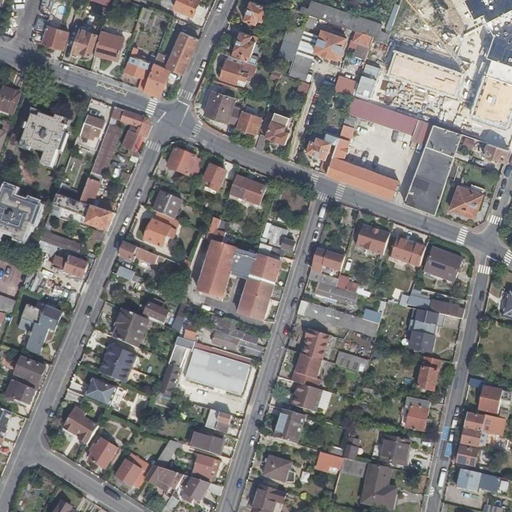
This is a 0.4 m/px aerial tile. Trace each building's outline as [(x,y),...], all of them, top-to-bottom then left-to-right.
[(43,0),(40,12),(51,15),(55,0),(43,0)] [(141,5),(127,0),(120,0),(120,2),(119,1),(115,13),(122,15),(121,19),(128,21),(129,18),(136,20),(141,5)] [(179,0),(176,8),(194,15),(197,7),(195,5),(197,0),(179,0)] [(268,7),(251,1),(245,22),(258,27),(260,21),(264,23),(268,7)] [(377,38),(379,32),(382,25),(312,1),(309,9),(302,7),(300,12),(310,15),(322,19),(354,30),(374,37),(377,38)] [(377,38),(387,41),(395,20),(399,7),(394,6),(384,34),(379,32),(377,38)] [(322,19),(310,15),(307,25),(318,29),(322,19)] [(48,25),(43,42),(65,48),(69,31),(48,25)] [(300,45),(306,29),(290,25),(285,40),(300,45)] [(498,44),(496,50),(511,56),(511,31),(500,27),(495,43),(498,44)] [(98,35),(81,29),(73,51),(82,54),(83,52),(91,55),(98,35)] [(347,39),(323,30),(316,52),(339,61),(347,39)] [(374,37),(354,30),(351,41),(364,45),(357,65),(364,67),(374,37)] [(95,52),(109,57),(118,60),(124,39),(101,31),(95,52)] [(184,75),(200,39),(182,31),(174,51),(177,52),(175,59),(159,52),(155,62),(159,64),(171,69),(184,75)] [(236,53),(234,57),(246,61),(248,62),(249,57),(252,58),(257,42),(253,41),(254,36),(241,32),(234,52),(236,53)] [(298,53),(300,45),(285,40),(280,55),(295,60),(298,53)] [(469,67),(471,59),(446,52),(444,60),(469,67)] [(314,59),(298,53),(295,60),(295,62),(311,66),(314,59)] [(142,76),(149,79),(154,64),(141,59),(137,58),(132,56),(126,71),(142,76)] [(234,57),(230,56),(222,79),(239,84),(241,78),(248,81),(250,76),(242,73),(246,61),(234,57)] [(511,83),(511,68),(487,60),(482,73),(511,83)] [(145,91),(163,97),(164,95),(162,94),(168,78),(171,69),(159,64),(155,62),(154,64),(149,79),(145,91)] [(309,73),(292,68),(290,76),(306,81),(309,73)] [(278,81),(281,73),(273,71),(270,78),(278,81)] [(138,88),(145,91),(149,79),(142,76),(138,88)] [(353,98),(358,84),(347,80),(342,94),(353,98)] [(298,90),(308,94),(311,85),(301,81),(298,90)] [(20,92),(0,84),(0,108),(12,113),(20,92)] [(241,117),(243,112),(232,108),(236,100),(212,92),(204,115),(227,123),(228,122),(238,125),(241,117)] [(418,119),(353,98),(348,113),(413,135),(418,119)] [(148,118),(115,106),(109,122),(114,124),(116,118),(140,127),(137,133),(130,130),(123,146),(136,151),(143,136),(147,138),(152,126),(150,118),(148,118)] [(106,122),(88,115),(83,130),(101,137),(106,122)] [(332,161),(328,175),(393,199),(400,180),(345,160),(356,129),(355,128),(358,118),(348,115),(332,161)] [(34,133),(39,119),(29,116),(28,118),(30,119),(27,128),(23,127),(21,132),(25,134),(19,148),(27,151),(34,133)] [(261,124),(241,117),(238,125),(238,128),(257,135),(261,124)] [(44,167),(59,125),(54,124),(39,118),(39,119),(34,133),(27,151),(41,156),(38,164),(44,167)] [(267,119),(257,148),(264,151),(268,139),(286,145),(291,132),(287,130),(288,126),(267,119)] [(425,146),(407,204),(436,214),(454,158),(461,140),(462,135),(418,119),(413,135),(411,141),(425,146)] [(109,122),(92,172),(103,176),(121,127),(114,124),(109,122)] [(68,129),(59,125),(44,167),(51,169),(55,156),(60,157),(66,139),(62,138),(65,131),(67,132),(68,129)] [(472,136),(488,142),(491,133),(475,128),(472,136)] [(483,155),(505,162),(509,151),(462,135),(461,140),(485,149),(483,155)] [(325,159),(320,172),(328,175),(332,161),(327,160),(334,142),(318,136),(316,141),(312,140),(307,153),(325,159)] [(168,168),(195,179),(203,160),(175,149),(168,168)] [(54,174),(60,157),(55,156),(51,169),(50,172),(54,174)] [(227,171),(210,164),(205,180),(221,187),(227,171)] [(92,172),(81,201),(91,204),(96,189),(97,187),(99,182),(102,183),(104,176),(103,176),(92,172)] [(120,182),(129,184),(131,174),(122,172),(120,182)] [(267,188),(246,179),(239,197),(261,205),(267,188)] [(484,194),(461,186),(453,209),(475,217),(484,194)] [(51,210),(58,212),(108,230),(116,213),(112,212),(98,207),(91,204),(81,201),(57,192),(51,210)] [(0,227),(3,220),(11,196),(4,193),(0,203),(0,227)] [(156,212),(176,220),(184,201),(165,193),(156,212)] [(14,239),(18,241),(30,208),(26,206),(13,202),(14,197),(11,196),(3,220),(0,227),(0,235),(0,234),(14,239)] [(98,207),(112,212),(115,203),(101,198),(98,207)] [(18,241),(24,243),(29,229),(33,230),(40,212),(30,208),(18,241)] [(173,229),(176,220),(156,212),(153,219),(151,219),(143,239),(161,246),(169,227),(173,229)] [(208,233),(203,231),(200,240),(213,244),(217,231),(218,230),(221,220),(214,217),(208,233)] [(230,224),(221,220),(218,230),(227,233),(230,224)] [(227,233),(233,235),(236,225),(230,224),(227,233)] [(271,226),(264,224),(259,236),(267,239),(271,226)] [(290,232),(271,226),(267,239),(271,240),(270,244),(293,250),(295,244),(287,241),(290,232)] [(381,252),(387,234),(362,227),(356,244),(381,252)] [(44,229),(40,240),(51,243),(58,246),(79,253),(81,249),(76,248),(78,243),(72,241),(71,242),(48,233),(49,231),(44,229)] [(90,236),(104,241),(107,234),(93,229),(90,236)] [(264,247),(217,231),(213,244),(208,258),(203,276),(197,292),(223,301),(233,273),(249,277),(238,313),(262,321),(284,250),(270,246),(265,244),(264,247)] [(40,240),(37,248),(48,252),(51,243),(40,240)] [(125,241),(119,256),(136,263),(138,259),(154,265),(158,255),(125,241)] [(400,261),(418,266),(423,247),(406,241),(400,261)] [(51,243),(48,252),(55,254),(58,246),(51,243)] [(317,249),(308,279),(319,283),(326,285),(336,255),(317,249)] [(465,258),(435,249),(428,273),(459,282),(465,258)] [(36,251),(33,259),(41,262),(44,254),(36,251)] [(53,266),(55,267),(76,274),(84,277),(89,263),(82,261),(83,258),(80,257),(79,259),(71,257),(70,259),(57,255),(53,266)] [(181,265),(190,269),(193,263),(183,259),(181,265)] [(137,282),(147,287),(149,282),(134,275),(135,272),(120,266),(117,273),(137,282)] [(76,274),(55,267),(54,270),(74,278),(76,274)] [(147,294),(150,288),(147,287),(137,282),(135,289),(147,294)] [(347,282),(344,290),(354,293),(356,285),(347,282)] [(344,290),(335,288),(326,285),(319,283),(316,294),(355,306),(358,295),(354,293),(344,290)] [(165,303),(167,296),(150,288),(147,294),(156,299),(165,303)] [(0,296),(0,310),(12,315),(17,303),(0,296)] [(461,320),(464,309),(410,296),(407,307),(461,320)] [(165,303),(156,299),(153,300),(152,304),(149,303),(143,316),(151,320),(164,325),(169,311),(163,308),(165,303)] [(375,337),(379,324),(374,323),(309,304),(305,317),(375,337)] [(45,312),(29,305),(22,322),(35,327),(25,350),(40,356),(49,332),(54,334),(62,316),(46,310),(45,312)] [(197,308),(190,306),(189,309),(185,319),(192,321),(197,308)] [(139,347),(151,320),(143,316),(125,308),(113,336),(139,347)] [(214,325),(213,329),(217,331),(223,334),(240,340),(250,343),(254,344),(256,339),(242,333),(233,330),(234,324),(211,315),(209,323),(214,325)] [(420,317),(416,333),(425,335),(428,319),(420,317)] [(185,319),(180,332),(178,337),(193,341),(198,323),(192,321),(185,319)] [(437,321),(428,319),(425,335),(434,337),(437,321)] [(510,332),(491,327),(486,345),(506,350),(510,332)] [(332,337),(308,330),(303,344),(306,345),(305,346),(302,355),(321,361),(323,362),(324,362),(332,337)] [(236,351),(237,349),(240,340),(223,334),(217,331),(212,343),(236,351)] [(425,335),(416,333),(414,332),(410,349),(431,353),(434,337),(425,335)] [(196,342),(193,341),(178,337),(175,344),(177,345),(160,391),(170,395),(187,347),(194,350),(196,342)] [(237,349),(247,353),(250,343),(240,340),(237,349)] [(253,359),(196,342),(194,350),(184,378),(240,396),(253,359)] [(261,347),(254,344),(250,343),(247,353),(258,357),(261,347)] [(112,345),(101,372),(124,382),(135,354),(112,345)] [(365,373),(369,360),(340,351),(336,364),(365,373)] [(295,372),(292,381),(296,383),(299,384),(317,389),(319,381),(315,380),(321,361),(302,355),(298,366),(300,367),(298,373),(295,372)] [(438,362),(425,358),(422,368),(421,368),(416,386),(433,390),(437,372),(436,372),(438,362)] [(37,390),(38,389),(46,367),(32,361),(24,383),(21,382),(20,384),(37,390)] [(94,376),(85,396),(109,406),(118,387),(94,376)] [(483,387),(485,382),(469,378),(467,387),(482,390),(483,387)] [(21,382),(14,379),(7,398),(14,401),(16,398),(31,404),(37,390),(20,384),(21,382)] [(317,389),(299,384),(296,393),(292,405),(315,413),(322,391),(317,389)] [(370,389),(362,387),(358,401),(366,403),(370,389)] [(483,387),(482,390),(478,409),(496,413),(496,412),(498,402),(500,391),(483,387)] [(430,402),(409,397),(407,408),(411,408),(406,429),(423,433),(430,402)] [(498,402),(496,412),(499,413),(507,415),(508,415),(511,405),(498,402)] [(86,412),(75,405),(62,426),(73,433),(75,430),(80,433),(78,438),(86,443),(98,424),(84,416),(86,412)] [(0,438),(3,440),(7,431),(5,429),(2,428),(6,420),(8,421),(12,412),(0,407),(0,438)] [(231,416),(210,409),(206,425),(227,432),(231,416)] [(275,437),(297,444),(305,416),(284,409),(275,437)] [(468,414),(465,428),(481,432),(484,417),(468,414)] [(481,432),(465,428),(461,443),(477,447),(481,432)] [(196,431),(191,446),(219,455),(224,437),(214,433),(213,437),(196,431)] [(409,441),(386,436),(381,460),(404,465),(409,441)] [(119,448),(102,437),(98,444),(95,442),(90,449),(93,451),(89,458),(106,469),(119,448)] [(184,444),(170,439),(163,452),(172,458),(177,450),(180,452),(184,444)] [(478,451),(461,447),(458,461),(475,464),(478,451)] [(166,468),(172,458),(163,452),(155,464),(166,468)] [(341,465),(343,458),(323,452),(318,467),(330,470),(331,462),(341,465)] [(148,475),(153,467),(132,453),(117,475),(133,486),(134,485),(139,489),(148,475)] [(218,461),(199,455),(192,475),(207,480),(209,474),(214,476),(218,461)] [(293,462),(270,456),(265,476),(287,482),(293,462)] [(346,459),(343,458),(341,465),(339,472),(367,479),(362,503),(392,509),(395,494),(386,492),(386,487),(390,468),(353,460),(346,459)] [(172,470),(166,468),(155,464),(153,467),(148,475),(165,481),(170,484),(176,475),(172,470)] [(481,474),(477,472),(460,469),(455,487),(477,492),(478,488),(481,474)] [(220,494),(223,487),(184,474),(177,487),(185,491),(183,495),(193,501),(195,498),(200,501),(209,486),(213,492),(220,494)] [(501,478),(481,474),(478,488),(498,492),(501,478)] [(283,503),(286,493),(260,485),(252,511),(271,511),(275,500),(283,503)] [(172,495),(165,507),(173,511),(179,499),(172,495)] [(70,511),(69,511),(71,508),(72,507),(61,500),(53,511),(70,511)]
